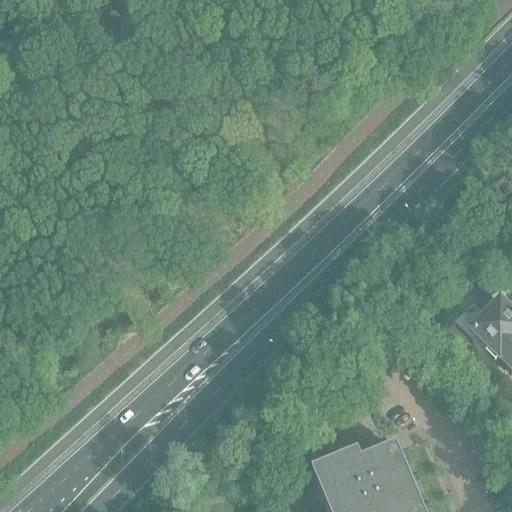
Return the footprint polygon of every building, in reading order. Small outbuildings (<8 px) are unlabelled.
[(470,326),(475,330),(472,333),(511,372),(511,313),(502,303),(486,319),(481,315),(470,326)] [(457,389),(447,380),(440,373),(426,387),(443,404),(457,389)] [(367,405),(349,413),(361,442),(379,435),(367,405)] [(348,413),(329,420),(342,450),(360,443),(348,413)] [(420,511),(393,446),(359,460),(359,459),(356,461),(315,477),(329,511),(420,511)]
